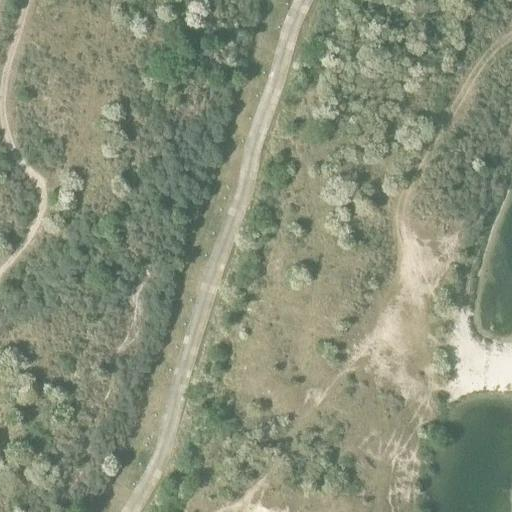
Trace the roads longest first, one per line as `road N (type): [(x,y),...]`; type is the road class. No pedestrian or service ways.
road 1 (track): [(133,511),(170,439),(216,265),(314,0)]
road 2 (unknown): [(0,273),(41,212),(41,192),(4,134),(0,99),(26,0)]
